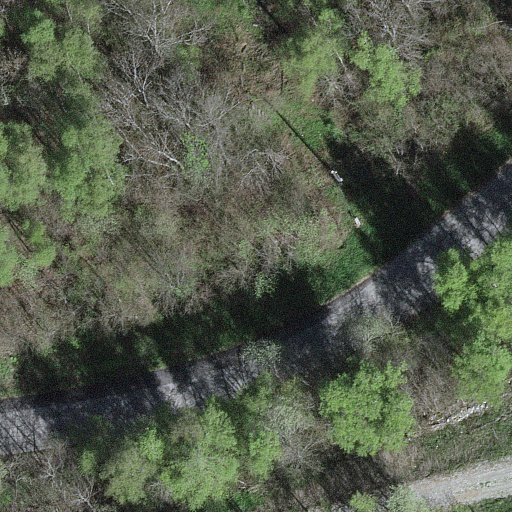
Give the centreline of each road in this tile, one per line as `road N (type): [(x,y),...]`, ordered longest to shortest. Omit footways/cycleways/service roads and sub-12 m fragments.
road 1 (tertiary): [(511,196),(387,297),(261,361),(0,434)]
road 2 (track): [(511,477),(374,511)]
